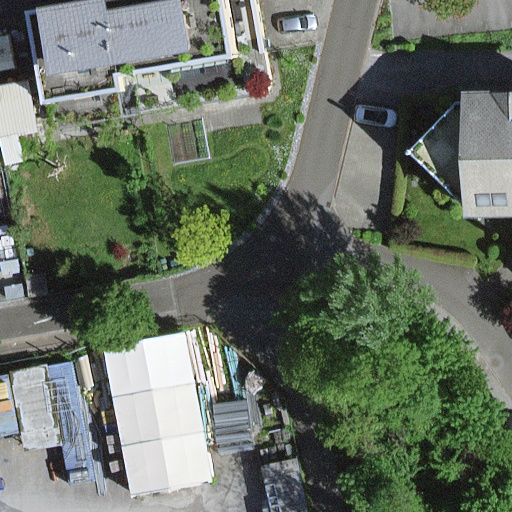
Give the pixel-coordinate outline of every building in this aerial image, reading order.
[(120,0),(106,0),(25,15),(44,116),(139,98),(120,0)] [(178,0),(120,0),(139,98),(195,87),(178,0)] [(256,0),(178,0),(195,87),(268,75),(256,0)] [(511,94),(461,94),(459,211),(511,212),(511,94)] [(190,344),(111,356),(133,495),(211,483),(190,344)] [(89,366),(52,371),(65,471),(102,466),(89,366)] [(11,378),(0,380),(0,441),(25,436),(11,378)]
